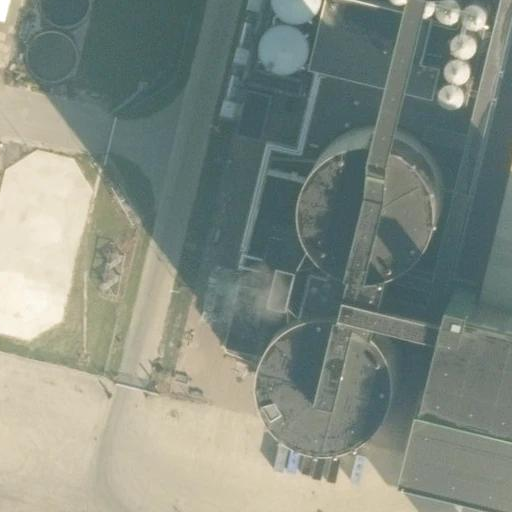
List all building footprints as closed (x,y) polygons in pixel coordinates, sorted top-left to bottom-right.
[(38,0),(39,7),(42,15),(48,22),(55,26),(63,28),(72,27),(80,23),(86,17),(89,9),(91,1),(90,0),(38,0)] [(34,76),(41,80),(50,82),(59,81),(66,77),(73,71),(76,63),(77,55),(75,46),(71,39),(64,33),(56,31),(47,31),(39,33),(33,38),(28,45),(26,53),(26,61),(29,69),(34,76)] [(308,190),(308,194),(308,199),(309,203),(310,208),(311,212),(312,217),(314,221),(316,225),(318,229),(320,233),(323,237),(326,240),(329,243),(333,247),(336,249),(340,252),(344,254),(348,257),(352,258),(357,260),(361,261),(366,262),(370,263),(375,263),(379,263),(384,263),(389,262),(393,261),(398,260),(402,259),(406,257),(410,255),(414,252),(418,250),(422,247),(425,244),(429,240),(432,237),(434,233),(437,229),(439,225),(441,221),(443,217),(444,212),(445,208),(446,203),(446,199),(446,194),(446,189),(446,185),(445,180),(444,176),(443,171),(441,167),(439,163),(437,159),(434,155),(432,151),(429,148),(425,144),(422,141),(418,138),(414,136),(410,133),(406,131),(402,129),(398,128),(393,127),(389,126),(384,125),(379,125),(375,125),(370,125),(366,126),(361,127),(357,128),(352,130),(348,132),(344,134),(340,136),(336,139),(332,142),(329,145),(326,148),(323,152),(320,155),(318,159),(316,163),(314,167),(312,172),(311,176),(310,181),(309,185),(308,190)] [(78,226),(84,217),(88,206),(88,194),(85,182),(80,172),(72,163),(61,157),(50,154),(38,154),(27,158),(17,164),(9,172),(3,182),(1,193),(1,204),(4,215),(9,225),(17,233),(27,238),(38,242),(49,242),(60,239),(70,234),(78,226)] [(273,156),(226,348),(263,364),(264,352),(265,344),(276,300),(295,305),(305,264),(286,259),(295,223),(318,229),(316,225),(314,221),(312,217),(311,212),(310,208),(309,203),(308,199),(308,194),(308,190),(309,185),(310,181),(311,176),(312,172),(314,167),(316,163),(318,159),(273,156)] [(511,179),(484,298),(511,304),(511,179)] [(62,274),(57,264),(49,256),(39,250),(27,247),(16,247),(4,250),(0,252),(0,328),(6,332),(17,335),(28,334),(39,331),(49,325),(57,317),(62,307),(65,296),(65,285),(62,274)] [(357,260),(348,296),(352,297),(356,298),(360,299),(364,301),(368,303),(371,305),(375,308),(378,310),(381,313),(446,329),(461,332),(469,294),(473,279),(456,275),(393,261),(389,262),(384,263),(379,263),(375,263),(370,263),(366,262),(361,261),(357,260)] [(446,329),(431,389),(511,409),(511,304),(484,298),(469,294),(461,332),(446,329)] [(266,361),(266,366),(267,370),(267,375),(268,379),(270,384),(271,388),(273,392),(275,396),(277,400),(280,404),(283,408),(286,411),(289,414),(293,417),(296,420),(300,422),(304,424),(309,426),(313,428),(317,429),(322,430),(326,431),(331,431),(335,431),(340,431),(344,431),(349,430),(353,429),(358,427),(362,426),(366,424),(370,422),(374,419),(378,416),(381,413),(384,410),(388,407),(390,403),(393,399),(395,395),(397,391),(399,387),(400,383),(402,378),(402,374),(403,369),(403,365),(403,360),(403,356),(402,352),(401,347),(400,343),(399,339),(397,334),(395,330),(393,327),(390,323),(388,319),(385,316),(381,313),(378,310),(375,308),(371,305),(368,303),(364,301),(360,299),(356,298),(352,297),(348,296),(343,295),(339,295),(334,295),(330,295),(325,295),(321,296),(316,297),(312,299),(308,300),(303,302),(299,304),(296,307),(292,310),(289,313),(285,316),(282,319),(279,323),(277,327),(275,330),(273,335),(271,339),(269,343),(268,347),(267,352),(267,356),(266,361)] [(411,454),(410,460),(511,484),(511,409),(431,389),(431,390),(431,391),(427,390),(411,454)]
